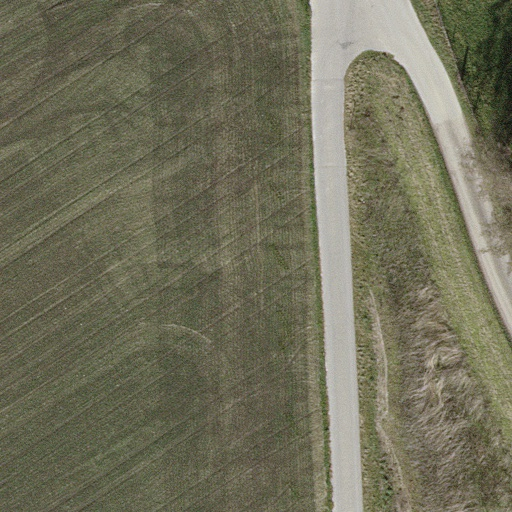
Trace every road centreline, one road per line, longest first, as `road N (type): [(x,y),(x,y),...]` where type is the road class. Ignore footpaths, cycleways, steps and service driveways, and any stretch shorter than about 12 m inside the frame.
road 1 (track): [(346,511),(326,169),(332,0)]
road 2 (track): [(511,274),(422,56),(378,0)]
